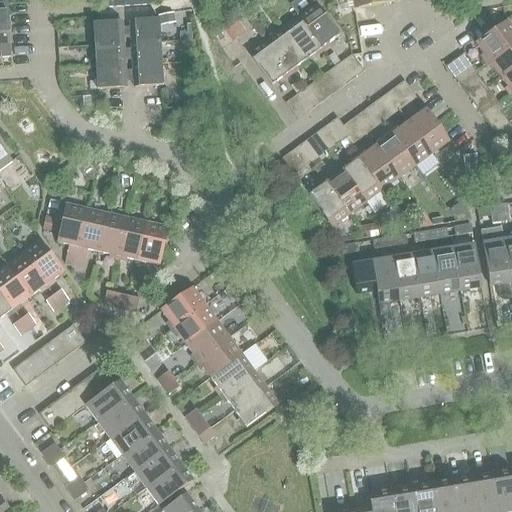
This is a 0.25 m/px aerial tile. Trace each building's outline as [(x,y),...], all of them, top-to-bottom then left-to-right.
[(97,0),(98,9),(107,8),(106,0),(97,0)] [(106,0),(107,8),(115,8),(114,0),(106,0)] [(351,0),(353,9),(392,2),(391,0),(351,0)] [(314,5),(297,17),(320,50),(337,37),(314,5)] [(6,6),(5,6),(0,6),(0,44),(8,44),(6,6)] [(173,14),(158,17),(159,27),(174,24),(173,14)] [(304,62),(320,50),(297,17),(280,29),(304,62)] [(220,29),(230,43),(244,33),(234,19),(220,29)] [(129,22),(130,44),(159,43),(157,20),(129,22)] [(120,22),(92,24),(93,47),(122,45),(120,22)] [(486,62),(511,43),(511,29),(506,22),(474,45),(486,62)] [(280,29),(264,41),(287,74),(304,62),(280,29)] [(270,86),(287,74),(264,41),(247,54),(270,86)] [(132,66),(160,64),(159,43),(130,44),(132,66)] [(511,43),(486,62),(498,79),(511,68),(511,43)] [(93,47),(94,68),(123,66),(122,45),(93,47)] [(331,54),(326,58),(334,68),(339,64),(331,54)] [(132,66),(133,88),(161,87),(160,64),(132,66)] [(329,72),(335,80),(345,73),(339,64),(334,68),(329,72)] [(96,91),(102,90),(124,89),(123,66),(94,68),(96,91)] [(461,73),(469,83),(477,77),(469,67),(461,73)] [(511,94),(511,68),(498,79),(511,95),(511,94)] [(335,80),(341,88),(351,81),(345,73),(335,80)] [(461,73),(453,79),(460,89),(469,83),(461,73)] [(403,82),(396,87),(404,99),(412,94),(403,82)] [(296,96),(302,104),(312,96),(306,88),(296,96)] [(302,104),(308,112),(318,105),(312,96),(302,104)] [(485,106),(493,116),(501,110),(493,100),(485,106)] [(381,111),(374,103),(364,110),(370,119),(381,111)] [(485,106),(477,112),(484,122),(493,116),(485,106)] [(430,155),(447,143),(423,110),(406,123),(430,155)] [(387,119),(381,111),(370,119),(376,127),(387,119)] [(342,127),(336,119),(326,127),(332,135),(342,127)] [(430,155),(406,123),(390,135),(414,167),(430,155)] [(348,136),(342,127),(332,135),(338,143),(348,136)] [(414,167),(390,135),(374,147),(397,179),(414,167)] [(293,151),(299,159),(309,151),(303,143),(293,151)] [(397,179),(374,147),(357,159),(381,191),(397,179)] [(0,148),(0,170),(10,163),(0,148)] [(309,151),(299,159),(305,167),(315,160),(309,151)] [(461,155),(464,183),(479,181),(475,154),(461,155)] [(324,168),(317,159),(310,165),(316,174),(324,168)] [(364,203),(381,191),(357,159),(341,171),(364,203)] [(348,215),(364,203),(341,171),(324,183),(348,215)] [(331,228),(348,215),(324,183),(307,196),(331,228)] [(68,247),(63,265),(73,267),(86,210),(65,205),(56,244),(68,247)] [(507,222),(505,205),(496,206),(499,223),(507,222)] [(499,223),(496,206),(488,208),(490,224),(499,223)] [(86,251),(97,253),(105,214),(86,210),(73,267),(82,269),(86,251)] [(125,219),(105,214),(97,253),(117,258),(125,219)] [(42,230),(55,234),(58,222),(45,218),(42,230)] [(117,258),(136,263),(145,223),(125,219),(117,258)] [(400,232),(408,227),(403,221),(396,225),(400,232)] [(166,228),(145,223),(136,263),(157,267),(166,228)] [(452,228),(453,229),(454,237),(471,234),(469,225),(452,228)] [(481,245),(488,287),(509,283),(502,241),(500,226),(479,230),(481,245)] [(446,238),(445,230),(428,232),(430,241),(446,238)] [(430,241),(428,232),(412,235),(413,244),(430,241)] [(405,245),(404,236),(387,239),(389,248),(405,245)] [(389,248),(387,239),(371,242),(372,250),(389,248)] [(511,239),(502,241),(509,283),(511,282),(511,239)] [(45,287),(62,274),(38,242),(21,254),(45,287)] [(339,247),(340,256),(357,253),(356,244),(339,247)] [(452,250),(459,292),(480,288),(473,246),(452,250)] [(438,295),(459,292),(452,250),(431,253),(438,295)] [(411,256),(418,298),(438,295),(431,253),(411,256)] [(28,299),(45,287),(21,254),(4,267),(28,299)] [(398,302),(418,298),(411,256),(391,260),(398,302)] [(376,292),(375,292),(377,305),(398,302),(391,260),(371,263),(376,292)] [(355,295),(375,292),(376,292),(371,263),(350,266),(355,295)] [(0,294),(12,311),(28,299),(4,267),(0,269),(0,294)] [(226,291),(235,304),(246,296),(237,283),(226,291)] [(172,330),(204,306),(192,289),(159,313),(172,330)] [(60,308),(68,302),(59,291),(52,297),(60,308)] [(114,295),(105,293),(102,306),(111,308),(114,295)] [(0,319),(12,311),(0,294),(0,319)] [(128,298),(114,295),(111,308),(125,311),(128,298)] [(60,308),(52,297),(44,302),(52,313),(60,308)] [(138,300),(128,298),(125,311),(135,313),(138,300)] [(172,330),(184,346),(216,322),(204,306),(172,330)] [(27,332),(35,326),(27,315),(19,321),(27,332)] [(102,342),(107,321),(94,319),(90,339),(102,342)] [(27,332),(19,321),(11,326),(19,337),(27,332)] [(102,342),(114,345),(119,324),(107,321),(102,342)] [(228,339),(216,322),(184,346),(196,363),(228,339)] [(74,351),(84,344),(71,326),(61,334),(74,351)] [(74,351),(61,334),(51,341),(64,358),(74,351)] [(196,363),(208,379),(240,355),(228,339),(196,363)] [(143,340),(136,344),(132,348),(137,355),(148,347),(143,340)] [(64,358),(51,341),(41,349),(54,366),(64,358)] [(137,355),(142,362),(143,363),(154,355),(148,347),(137,355)] [(54,366),(41,349),(31,356),(44,373),(54,366)] [(252,372),(240,355),(208,379),(220,396),(252,372)] [(44,373),(31,356),(21,363),(34,380),(44,373)] [(34,380),(21,363),(11,371),(24,388),(34,380)] [(100,395),(110,388),(97,371),(87,378),(100,395)] [(156,381),(161,388),(172,380),(167,372),(156,381)] [(220,396),(232,412),(264,388),(252,372),(220,396)] [(100,395),(87,378),(77,386),(90,403),(100,395)] [(161,388),(167,396),(178,388),(172,380),(161,388)] [(96,423),(131,398),(118,381),(110,388),(100,395),(90,403),(84,407),(96,423)] [(67,393),(80,410),(84,407),(90,403),(77,386),(67,393)] [(277,405),(264,388),(232,412),(245,429),(277,405)] [(57,400),(70,417),(80,410),(67,393),(57,400)] [(143,415),(131,398),(96,423),(109,440),(143,415)] [(47,408),(60,425),(70,417),(57,400),(47,408)] [(47,408),(37,415),(50,432),(60,425),(47,408)] [(194,410),(183,418),(189,426),(200,418),(194,410)] [(155,431),(143,415),(109,440),(121,457),(155,431)] [(208,429),(200,418),(189,426),(197,437),(208,429)] [(203,445),(208,441),(214,437),(208,429),(197,437),(203,445)] [(167,448),(155,431),(121,457),(133,473),(167,448)] [(45,461),(58,451),(53,444),(40,454),(45,461)] [(167,448),(133,473),(145,490),(179,465),(167,448)] [(45,461),(50,468),(63,458),(58,451),(45,461)] [(192,481),(179,465),(145,490),(157,507),(192,481)] [(511,511),(511,485),(509,470),(488,473),(494,511),(511,511)] [(494,511),(488,473),(468,477),(474,511),(494,511)] [(69,494),(82,484),(77,477),(64,487),(69,494)] [(474,511),(468,477),(448,480),(453,511),(474,511)] [(453,511),(448,480),(428,484),(432,511),(453,511)] [(69,494),(74,501),(88,491),(82,484),(69,494)] [(432,511),(428,484),(408,487),(412,511),(432,511)] [(412,511),(408,487),(388,490),(391,511),(412,511)] [(367,494),(369,507),(370,507),(370,511),(391,511),(388,490),(367,494)] [(161,511),(196,511),(197,511),(185,494),(161,511)] [(94,502),(87,507),(91,511),(98,508),(94,502)]
